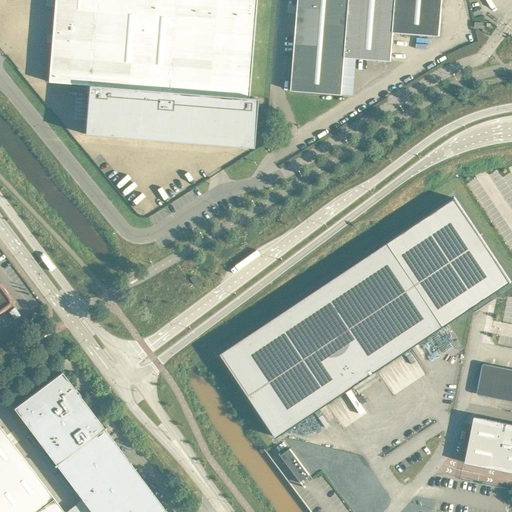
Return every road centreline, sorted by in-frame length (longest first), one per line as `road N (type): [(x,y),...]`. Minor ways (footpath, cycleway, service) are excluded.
road 1 (unclassified): [(0,77),(124,230),(145,236),(221,191),(286,172),(475,60),(502,30)]
road 2 (unclassified): [(83,311),(441,91),(511,67)]
road 3 (unclassified): [(511,107),(438,134),(126,361)]
road 4 (unclassified): [(137,376),(424,163),(511,130)]
road 5 (unclassified): [(393,511),(456,426),(481,309)]
road 6 (unclassified): [(0,224),(110,372)]
road 7 (unknown): [(399,504),(373,423),(414,402),(456,426)]
road 8 (unclassified): [(83,311),(0,198)]
road 9 (unclassified): [(120,386),(203,481)]
road 10 (unclassified): [(203,481),(137,376)]
